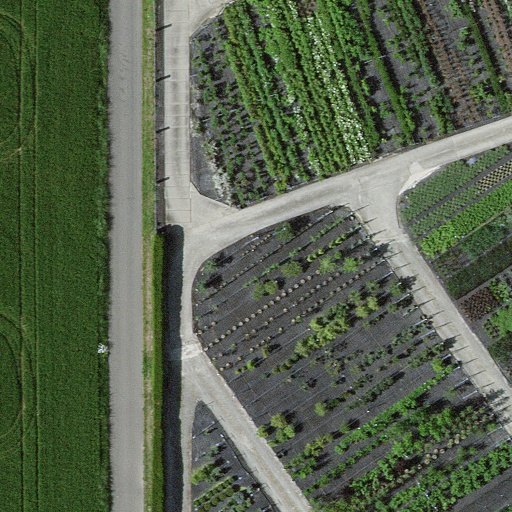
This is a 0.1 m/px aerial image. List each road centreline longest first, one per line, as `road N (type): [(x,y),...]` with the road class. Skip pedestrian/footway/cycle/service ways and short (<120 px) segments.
road 1 (track): [(511,134),(174,249),(175,511)]
road 2 (unclassified): [(130,0),(128,511)]
road 3 (track): [(353,188),(511,413)]
road 4 (track): [(174,249),(174,0)]
road 5 (track): [(287,511),(174,352)]
